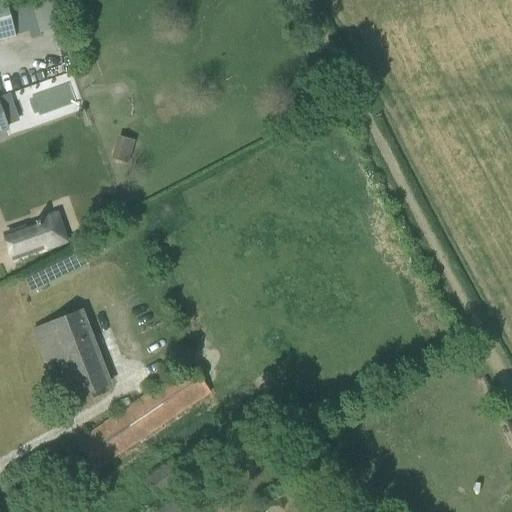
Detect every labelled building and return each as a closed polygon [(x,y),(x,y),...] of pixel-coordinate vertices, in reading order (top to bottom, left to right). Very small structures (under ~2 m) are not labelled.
[(0,0),(0,41),(30,33),(31,39),(40,36),(39,34),(67,26),(60,0),(0,0)] [(0,97),(0,131),(8,128),(7,125),(19,121),(9,94),(0,97)] [(118,136),(111,159),(128,164),(134,141),(118,136)] [(99,196),(93,211),(105,217),(112,202),(99,196)] [(13,260),(65,241),(56,215),(39,221),(41,226),(5,239),(13,260)] [(60,357),(76,397),(108,384),(80,311),(34,329),(47,362),(60,357)] [(94,460),(99,468),(210,394),(191,365),(75,443),(89,464),(94,460)] [(56,458),(65,481),(87,471),(78,449),(56,458)] [(146,479),(158,495),(184,477),(172,460),(146,479)]
